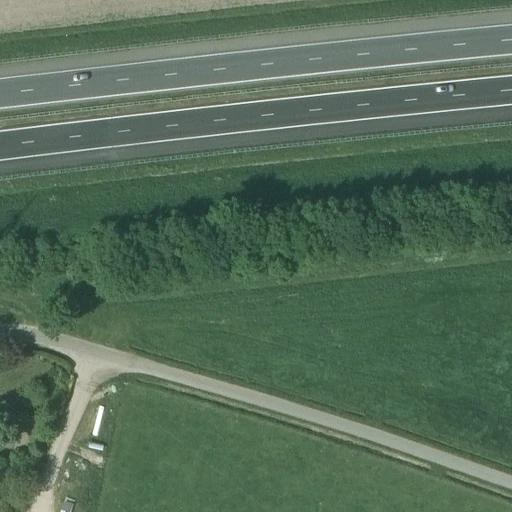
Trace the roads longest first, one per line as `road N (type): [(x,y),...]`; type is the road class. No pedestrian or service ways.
road 1 (unclassified): [(0,331),(35,334),(511,483)]
road 2 (motorway): [(0,148),(511,93)]
road 3 (motorway): [(511,42),(0,94)]
